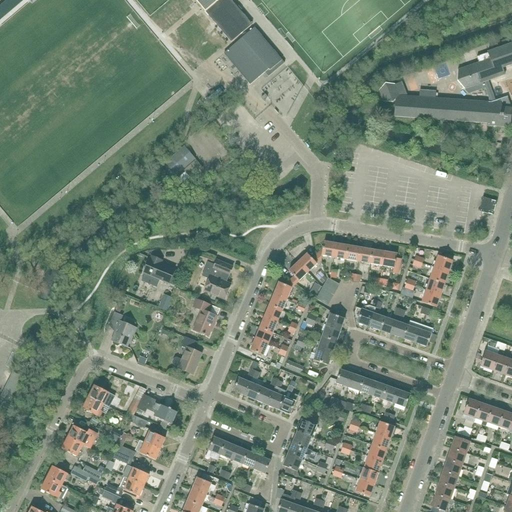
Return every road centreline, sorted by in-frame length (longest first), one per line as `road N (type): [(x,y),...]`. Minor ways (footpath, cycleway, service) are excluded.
road 1 (residential): [(495,256),(323,225),(292,233),(270,255),(210,392)]
road 2 (residential): [(205,403),(90,357),(5,511)]
road 3 (residential): [(456,365),(351,327),(347,337),(340,357),(445,396)]
road 4 (residential): [(210,392),(287,427),(282,440),(276,450),(197,421)]
road 5 (residential): [(404,511),(445,396)]
